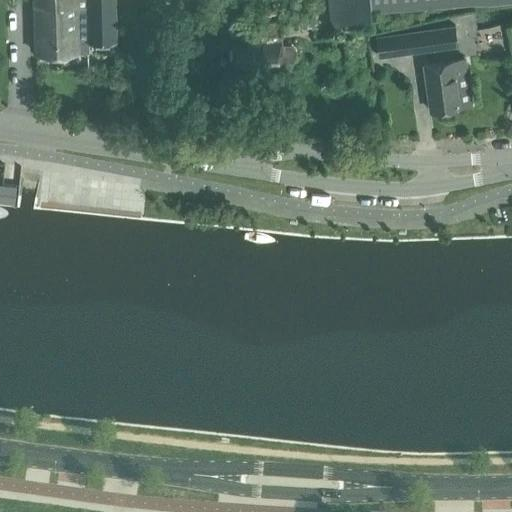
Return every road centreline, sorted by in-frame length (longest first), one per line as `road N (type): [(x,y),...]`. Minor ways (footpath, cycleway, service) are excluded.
road 1 (tertiary): [(0,129),(276,169),(511,169)]
road 2 (secondary): [(0,452),(291,484),(511,486)]
